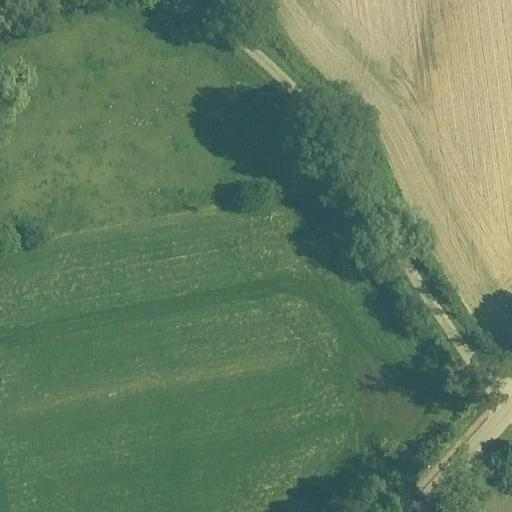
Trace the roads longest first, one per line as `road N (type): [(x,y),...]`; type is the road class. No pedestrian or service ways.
road 1 (unclassified): [(511,428),(264,57),(167,2),(71,0)]
road 2 (residential): [(511,428),(418,511)]
